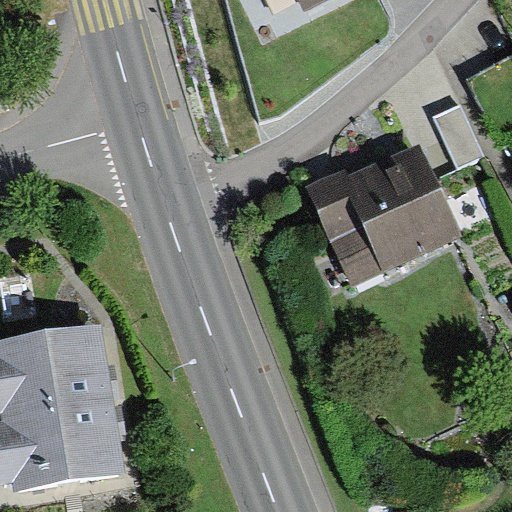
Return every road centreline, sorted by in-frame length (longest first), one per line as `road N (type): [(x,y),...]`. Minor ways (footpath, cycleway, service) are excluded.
road 1 (residential): [(168,208),(284,155),(359,96),(454,0)]
road 2 (primary): [(168,208),(280,511)]
road 3 (residential): [(141,121),(0,159)]
road 4 (primary): [(104,0),(141,121)]
